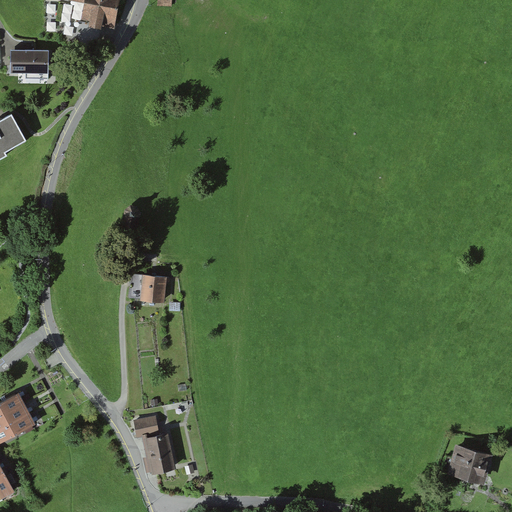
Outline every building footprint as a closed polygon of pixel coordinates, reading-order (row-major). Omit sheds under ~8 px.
[(52,0),(85,6),(82,22),(90,24),(89,30),(101,32),(102,28),(115,31),(120,0),(52,0)] [(49,52),(11,52),(11,76),(49,76),(49,52)] [(0,160),(26,146),(11,119),(0,124),(0,160)] [(130,207),(125,211),(121,232),(138,235),(142,214),(136,208),(130,207)] [(167,277),(143,275),(141,303),(165,304),(167,277)] [(22,389),(0,399),(0,441),(38,422),(22,389)] [(152,474),(174,470),(167,431),(155,433),(153,417),(136,420),(139,434),(145,433),(152,474)] [(493,449),(457,439),(449,471),(485,481),(493,449)] [(0,465),(0,497),(14,490),(0,465)]
